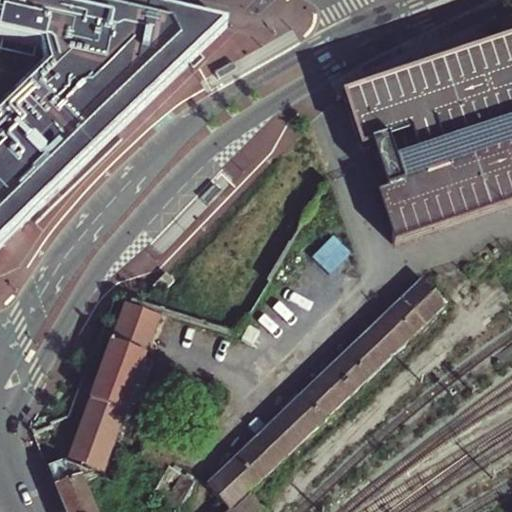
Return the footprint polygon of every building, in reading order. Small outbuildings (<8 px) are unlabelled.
[(0,0),(0,246),(221,29),(97,0),(0,0)] [(511,40),(344,95),(393,248),(511,207),(511,40)] [(313,221),(270,295),(297,310),(340,237),(313,221)] [(257,511),(248,502),(449,308),(426,286),(209,493),(226,511),(257,511)] [(131,312),(84,429),(72,460),(107,474),(165,324),(131,312)] [(236,337),(187,323),(182,338),(231,354),(236,337)] [(50,475),(65,511),(94,511),(87,494),(101,488),(98,481),(65,469),(50,475)]
